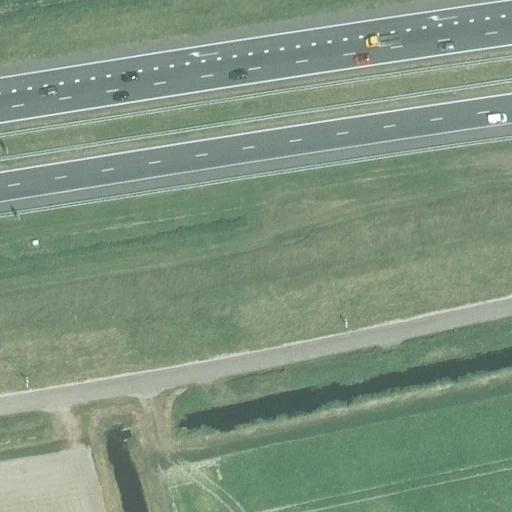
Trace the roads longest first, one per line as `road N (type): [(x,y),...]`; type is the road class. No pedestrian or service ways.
road 1 (unclassified): [(511,313),(0,407)]
road 2 (motorway): [(511,31),(0,110)]
road 3 (motorway): [(0,193),(511,117)]
